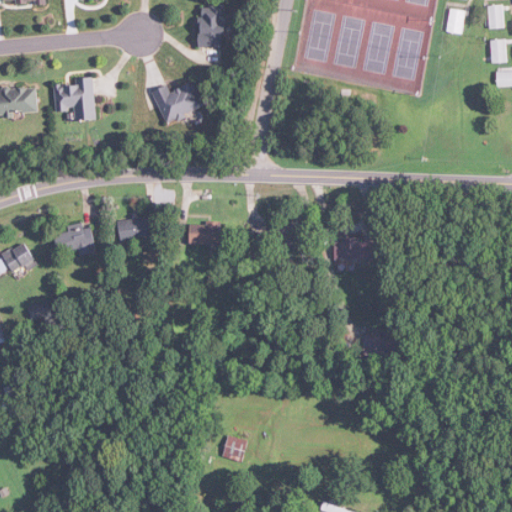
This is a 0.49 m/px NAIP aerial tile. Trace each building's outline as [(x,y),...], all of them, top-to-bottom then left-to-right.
[(203,4),(203,47),(228,47),(229,5),(203,4)] [(490,29),(506,28),(505,5),(489,6),(490,29)] [(465,33),(468,11),(452,9),(449,31),(465,33)] [(492,40),(493,63),(509,63),(508,40),(492,40)] [(511,72),(498,72),(498,86),(511,85),(511,72)] [(99,120),(97,80),(57,83),(59,110),(77,109),(78,121),(99,120)] [(154,92),(168,123),(206,107),(196,83),(172,93),(169,85),(154,92)] [(0,114),(40,114),(39,88),(0,88),(0,114)] [(154,236),(153,217),(121,220),(122,239),(154,236)] [(93,222),(69,227),(70,231),(57,234),(61,253),(83,248),(85,254),(99,250),(93,222)] [(223,223),(192,223),(192,244),(223,244),(223,223)] [(312,254),(313,236),(263,232),(261,249),(312,254)] [(381,260),(381,242),(361,242),(361,239),(337,239),(337,260),(381,260)] [(5,254),(17,274),(38,261),(26,241),(5,254)] [(30,306),(34,323),(55,318),(50,301),(30,306)] [(404,338),(365,338),(365,358),(404,358),(404,338)] [(217,456),(244,463),(250,441),(223,434),(217,456)] [(322,511),(350,511),(326,503),(322,511)]
